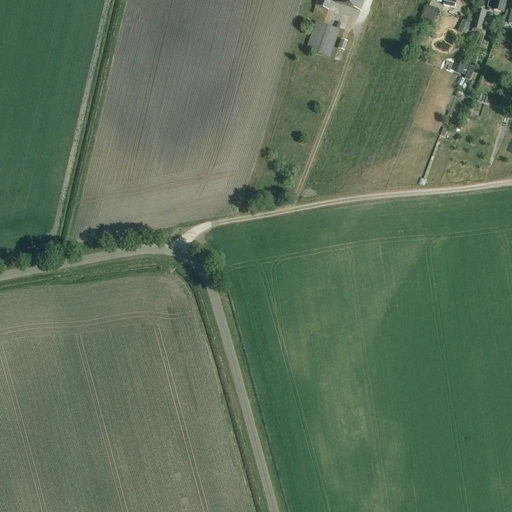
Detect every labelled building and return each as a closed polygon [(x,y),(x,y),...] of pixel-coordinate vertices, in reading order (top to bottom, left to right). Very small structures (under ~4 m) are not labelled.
[(317,0),(316,5),(327,9),(330,0),(334,0),(360,10),(364,0),(317,0)] [(444,0),(444,1),(445,2),(444,6),(455,8),(456,4),(457,0),(444,0)] [(507,0),(489,0),(488,7),(494,9),(494,10),(504,13),(507,0)] [(428,7),(423,23),(433,26),(439,10),(428,7)] [(478,10),(472,33),(477,34),(477,31),(482,32),(487,12),(478,10)] [(463,21),(458,32),(466,35),(471,24),(463,21)] [(315,22),(306,50),(330,58),(339,30),(315,22)] [(341,40),(338,50),(344,52),(347,42),(341,40)] [(464,65),(461,73),(463,74),(462,76),(467,78),(471,68),(464,65)]
